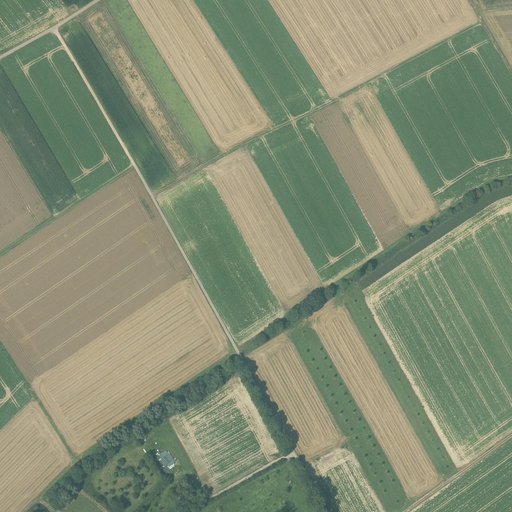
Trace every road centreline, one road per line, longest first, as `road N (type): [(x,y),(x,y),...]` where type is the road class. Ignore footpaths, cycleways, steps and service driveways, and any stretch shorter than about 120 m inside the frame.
road 1 (track): [(22,511),(103,440),(487,183),(511,176)]
road 2 (track): [(326,511),(53,28)]
road 3 (track): [(151,197),(480,21)]
road 4 (track): [(0,255),(134,165)]
road 5 (track): [(0,344),(76,459)]
road 6 (track): [(511,435),(405,511)]
